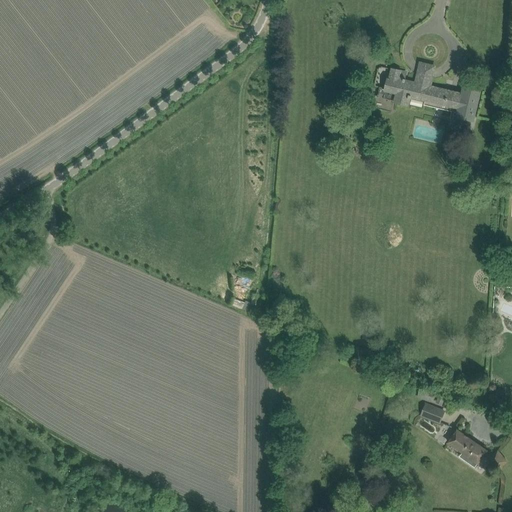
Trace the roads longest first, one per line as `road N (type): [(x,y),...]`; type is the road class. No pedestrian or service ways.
road 1 (unclassified): [(0,217),(222,58),(255,28),(268,0)]
road 2 (track): [(0,396),(121,470),(213,511)]
